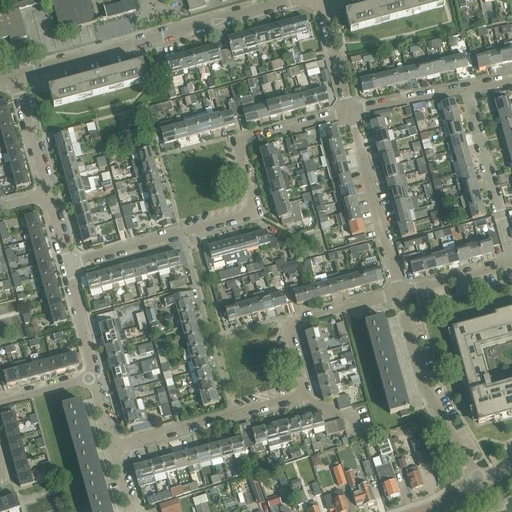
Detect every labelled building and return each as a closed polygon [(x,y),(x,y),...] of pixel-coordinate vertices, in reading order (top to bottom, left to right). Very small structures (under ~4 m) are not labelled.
[(61,33),(74,29),(75,32),(82,30),(81,28),(95,24),(88,0),(119,0),(121,4),(104,9),(107,21),(136,13),(132,0),(186,0),(190,12),(188,13),(207,8),(207,7),(206,8),(204,1),(205,0),(221,0),(223,3),(222,3),(232,0),(34,0),(0,9),(0,40),(10,38),(11,43),(12,43),(12,42),(27,38),(25,34),(19,11),(52,1),(61,33)] [(408,0),(399,0),(392,2),(397,20),(413,16),(408,0)] [(424,0),(408,0),(413,16),(428,12),(424,0)] [(424,0),(428,12),(444,7),(441,0),(424,0)] [(476,0),(458,0),(460,9),(466,8),(465,2),(476,0)] [(392,2),(377,6),(382,25),(397,20),(392,2)] [(377,6),(361,10),(366,29),(382,25),(377,6)] [(361,10),(346,15),(351,33),(366,29),(361,10)] [(504,16),(497,17),(499,25),(506,23),(504,16)] [(499,25),(497,17),(491,19),(492,26),(499,25)] [(305,18),(292,22),(296,37),(309,33),(305,18)] [(292,22),(279,25),(283,40),(291,38),(292,44),(298,43),(296,37),(292,22)] [(279,25),(266,29),(270,44),(283,40),(279,25)] [(266,29),(253,32),(258,47),(270,44),(266,29)] [(253,32),(241,36),(245,51),(246,56),(259,52),(258,47),(253,32)] [(241,36),(228,39),(231,50),(225,52),(229,66),(235,64),(233,59),(246,56),(245,51),(241,36)] [(505,51),(499,52),(502,65),(511,62),(511,56),(510,50),(509,44),(503,45),(505,51)] [(217,46),(204,50),(208,65),(221,62),(223,68),(229,66),(225,52),(219,54),(217,46)] [(491,48),(486,50),(487,55),(490,68),(502,65),(499,52),(493,54),(491,48)] [(204,50),(191,53),(195,68),(208,65),(204,50)] [(191,53),(179,57),(183,72),(195,68),(191,53)] [(315,54),(302,57),(304,63),(316,60),(315,54)] [(490,68),(487,55),(475,58),(478,71),(490,68)] [(350,59),(352,65),(363,62),(362,56),(350,59)] [(465,56),(453,59),(456,72),(468,69),(465,56)] [(183,72),(179,57),(165,60),(167,67),(161,68),(170,100),(176,98),(170,75),(183,72)] [(453,59),(441,62),(444,75),(456,72),(453,59)] [(441,62),(430,65),(433,78),(444,75),(441,62)] [(317,63),(305,66),(306,73),(319,69),(317,63)] [(142,65),(127,69),(132,87),(148,83),(142,65)] [(430,65),(418,67),(421,80),(433,78),(430,65)] [(302,67),(294,69),(296,78),(301,76),(300,73),(304,72),(302,67)] [(418,67),(406,70),(410,83),(421,80),(418,67)] [(127,69),(111,73),(116,92),(132,87),(127,69)] [(406,70),(395,73),(398,86),(410,83),(406,70)] [(323,84),(330,82),(327,72),(321,73),(323,84)] [(111,73),(96,78),(101,96),(116,92),(111,73)] [(395,73),(383,76),(386,89),(398,86),(395,73)] [(383,76),(372,78),(375,91),(386,89),(383,76)] [(96,78),(80,82),(85,100),(101,96),(96,78)] [(375,91),(372,78),(360,81),(363,94),(375,91)] [(80,82),(65,86),(70,104),(85,100),(80,82)] [(236,85),(230,87),(232,96),(238,94),(239,94),(236,85)] [(70,104),(65,86),(49,90),(54,109),(70,104)] [(306,89),(300,90),(305,109),(316,106),(313,93),(307,94),(306,89)] [(297,97),(290,99),(293,112),(305,109),(300,90),(295,91),(297,97)] [(325,90),(313,93),(316,106),(328,102),(325,90)] [(495,102),(498,114),(511,109),(511,104),(509,105),(507,98),(510,98),(508,92),(499,95),(500,100),(495,102)] [(290,99),(278,102),(282,115),(293,112),(290,99)] [(460,112),(459,107),(456,108),(454,101),(441,104),(443,111),(441,112),(442,117),(460,112)] [(0,103),(0,116),(10,114),(6,102),(0,103)] [(241,102),(235,103),(238,117),(244,116),(247,125),(258,122),(255,109),(253,103),(242,106),(241,102)] [(278,102),(266,105),(270,118),(282,115),(278,102)] [(228,105),(231,113),(233,119),(238,117),(235,103),(230,105),(228,105)] [(266,105),(255,109),(258,122),(270,118),(266,105)] [(511,109),(498,114),(501,125),(511,122),(511,109)] [(389,111),(374,114),(375,120),(390,117),(389,111)] [(460,112),(442,117),(443,122),(445,121),(447,128),(460,124),(458,117),(461,117),(460,112)] [(231,113),(219,116),(223,129),(235,126),(233,119),(231,113)] [(10,114),(0,116),(0,129),(0,130),(13,126),(10,114)] [(414,114),(417,124),(424,122),(422,114),(414,114)] [(219,116),(208,119),(211,132),(223,129),(219,116)] [(208,119),(196,123),(200,136),(211,132),(208,119)] [(370,124),(373,135),(386,132),(383,120),(370,124)] [(511,122),(501,125),(504,137),(511,134),(511,122)] [(196,123),(184,126),(188,139),(200,136),(196,123)] [(460,124),(447,128),(450,139),(463,136),(460,124)] [(13,126),(0,130),(3,141),(16,138),(13,126)] [(184,126),(173,129),(176,142),(188,139),(184,126)] [(176,142),(173,129),(161,132),(165,145),(176,142)] [(320,141),(321,146),(340,141),(336,129),(323,133),(325,139),(320,141)] [(68,131),(53,135),(55,139),(58,151),(71,147),(68,135),(68,131)] [(386,132),(373,135),(376,147),(389,143),(386,132)] [(302,147),(298,148),(299,152),(306,150),(309,149),(306,135),(300,137),(302,147)] [(463,136),(450,139),(454,151),(467,147),(463,136)] [(299,137),(291,139),(294,147),(298,146),(302,145),(299,137)] [(16,138),(3,141),(7,153),(20,150),(16,138)] [(291,139),(285,141),(289,155),(292,154),(299,152),(298,148),(298,146),(294,147),(291,139)] [(340,141),(321,146),(327,145),(330,156),(343,153),(340,141)] [(389,143),(376,147),(380,159),(393,155),(389,143)] [(71,147),(58,151),(61,162),(75,159),(71,147)] [(260,150),(263,162),(281,157),(280,152),(274,153),(273,147),(260,150)] [(467,147),(454,151),(455,157),(450,158),(451,164),(457,162),(470,159),(467,147)] [(138,158),(131,160),(133,168),(154,162),(152,156),(153,155),(152,152),(151,151),(151,150),(145,152),(144,148),(136,150),(138,158)] [(20,150),(7,153),(10,165),(23,162),(20,150)] [(343,153),(330,156),(324,158),(327,169),(333,168),(346,164),(343,153)] [(398,153),(393,155),(380,159),(383,170),(396,167),(394,161),(400,159),(398,153)] [(281,157),(263,162),(266,174),(279,170),(284,169),(281,157)] [(75,159),(61,162),(64,174),(85,168),(84,163),(76,165),(75,159)] [(470,159),(457,162),(460,174),(473,170),(470,159)] [(23,162),(10,165),(13,177),(26,174),(23,162)] [(154,162),(133,168),(136,180),(143,178),(157,174),(154,162)] [(346,164),(333,168),(336,179),(349,175),(346,164)] [(396,167),(383,170),(386,182),(399,178),(403,177),(402,172),(397,173),(396,167)] [(85,168),(64,174),(67,186),(81,182),(79,175),(86,173),(85,168)] [(279,170),(266,174),(269,185),(288,180),(286,175),(281,176),(279,170)] [(456,181),(457,187),(476,182),(473,170),(460,174),(462,180),(456,181)] [(313,173),(307,175),(310,186),(316,184),(313,173)] [(26,174),(13,177),(16,189),(29,186),(26,174)] [(138,186),(140,191),(160,185),(157,174),(143,178),(145,184),(138,186)] [(349,175),(336,179),(339,190),(352,187),(349,175)] [(399,178),(386,182),(389,193),(402,190),(399,178)] [(288,180),(269,185),(272,197),(285,193),(284,187),(289,185),(288,180)] [(298,182),(300,189),(307,187),(305,180),(301,181),(298,182)] [(81,182),(67,186),(71,198),(84,194),(90,192),(87,181),(81,182)] [(476,182),(457,187),(459,192),(464,191),(466,197),(479,193),(476,182)] [(160,185),(140,191),(143,203),(144,202),(163,197),(160,185)] [(423,187),(426,195),(433,194),(430,185),(423,187)] [(352,187),(339,190),(342,202),(355,198),(352,187)] [(311,190),(313,198),(322,195),(320,188),(311,190)] [(402,190),(389,193),(392,205),(405,201),(402,190)] [(285,193),(272,197),(275,208),(288,205),(285,193)] [(479,193),(466,197),(460,198),(463,210),(469,208),(482,205),(479,193)] [(84,194),(71,198),(74,209),(87,205),(84,194)] [(163,197),(144,202),(147,214),(148,214),(166,209),(163,197)] [(355,198),(342,202),(345,213),(358,210),(355,198)] [(405,201),(392,205),(395,216),(408,213),(414,211),(411,199),(405,201)] [(288,205),(275,208),(279,220),(283,219),(284,225),(296,222),(295,215),(292,216),(290,210),(295,208),(294,203),(288,205)] [(87,205),(74,209),(77,221),(91,217),(98,215),(96,210),(89,212),(87,205)] [(482,205),(469,208),(473,220),(485,217),(482,205)] [(166,209),(148,214),(150,218),(154,217),(156,224),(161,223),(163,229),(171,226),(166,209)] [(358,210),(345,213),(349,225),(362,221),(358,210)] [(408,213),(395,216),(398,228),(411,224),(408,213)] [(24,218),(28,231),(41,227),(37,215),(24,218)] [(91,217),(77,221),(80,232),(94,229),(91,217)] [(131,217),(125,219),(128,232),(134,230),(131,217)] [(125,233),(122,220),(115,222),(119,234),(125,233)] [(485,220),(473,223),(475,229),(487,226),(485,220)] [(362,221),(349,225),(352,237),(365,233),(362,221)] [(0,225),(0,229),(1,233),(2,238),(9,236),(5,224),(0,225)] [(411,224),(398,228),(402,240),(415,236),(411,224)] [(41,227),(28,231),(31,242),(44,239),(41,227)] [(94,229),(80,232),(83,244),(91,242),(92,248),(104,245),(102,238),(97,240),(94,229)] [(266,232),(254,235),(258,248),(269,245),(271,250),(277,249),(274,240),(269,241),(266,232)] [(490,241),(479,244),(482,257),(494,254),(492,248),(499,247),(495,234),(488,236),(490,241)] [(254,235),(243,239),(246,252),(258,248),(254,235)] [(348,240),(349,247),(366,242),(364,236),(348,240)] [(44,239),(31,242),(34,254),(47,251),(44,239)] [(243,239),(231,242),(235,255),(246,252),(243,239)] [(417,246),(415,239),(403,242),(405,249),(417,246)] [(231,242),(220,245),(223,258),(235,255),(231,242)] [(479,244),(467,247),(471,260),(482,257),(479,244)] [(212,261),(223,258),(220,245),(208,248),(210,253),(204,255),(208,270),(214,269),(212,261)] [(367,245),(355,248),(357,255),(369,252),(367,245)] [(467,247),(456,251),(459,264),(471,260),(467,247)] [(47,251),(34,254),(37,266),(50,263),(47,251)] [(456,251),(444,254),(448,267),(459,264),(456,251)] [(177,252),(166,256),(170,271),(171,275),(175,274),(174,270),(181,268),(177,252)] [(421,260),(420,254),(402,259),(405,272),(411,270),(413,276),(425,273),(421,260)] [(444,254),(433,257),(436,270),(448,267),(444,254)] [(166,256),(154,259),(158,274),(170,271),(166,256)] [(433,257),(421,260),(425,273),(436,270),(433,257)] [(154,259),(143,262),(147,277),(158,274),(154,259)] [(137,285),(143,283),(142,279),(147,277),(143,262),(131,265),(136,280),(137,285)] [(296,262),(282,265),(284,274),(298,270),(296,262)] [(50,263),(37,266),(41,278),(54,275),(50,263)] [(360,264),(362,274),(366,287),(383,282),(378,264),(367,267),(365,263),(360,264)] [(131,265),(120,268),(124,284),(136,280),(131,265)] [(114,293),(120,291),(118,285),(124,284),(120,268),(109,271),(113,287),(114,293)] [(109,271),(97,274),(101,290),(113,287),(109,271)] [(101,290),(97,274),(85,278),(90,293),(101,290)] [(362,274),(351,277),(354,290),(366,287),(362,274)] [(54,275),(41,278),(44,290),(57,286),(54,275)] [(326,278),(328,283),(331,296),(343,293),(339,280),(338,275),(326,278)] [(351,277),(339,280),(343,293),(354,290),(351,277)] [(185,280),(173,283),(175,290),(187,287),(185,280)] [(315,281),(316,287),(320,300),(331,296),(328,283),(321,285),(320,280),(315,281)] [(57,286),(44,290),(47,302),(60,298),(57,286)] [(308,303),(305,290),(299,291),(297,286),(290,288),(291,294),(293,293),(297,306),(308,303)] [(316,287),(305,290),(308,303),(320,300),(316,287)] [(192,293),(164,301),(166,308),(175,306),(178,317),(194,313),(192,305),(193,305),(192,301),(193,300),(192,293)] [(283,294),(271,297),(275,310),(286,307),(283,294)] [(254,301),(248,303),(252,316),(263,313),(260,300),(258,295),(253,296),(254,301)] [(271,297),(260,300),(263,313),(275,310),(271,297)] [(60,298),(47,302),(50,314),(63,310),(60,298)] [(107,309),(104,298),(98,300),(99,303),(93,305),(95,312),(107,309)] [(235,301),(237,306),(240,319),(252,316),(248,303),(241,305),(240,300),(235,301)] [(240,319),(237,306),(225,309),(228,322),(240,319)] [(452,329),(454,338),(478,425),(511,415),(511,386),(486,394),(483,382),(488,380),(482,360),(477,361),(474,349),(511,338),(511,309),(494,315),(495,317),(452,329)] [(63,310),(50,314),(54,326),(67,322),(63,310)] [(99,326),(102,338),(117,333),(117,334),(122,333),(116,312),(97,317),(96,317),(97,318),(99,326)] [(194,313),(178,317),(181,328),(197,324),(194,313)] [(136,316),(139,327),(146,325),(143,314),(136,316)] [(365,324),(369,339),(390,334),(389,331),(388,331),(384,319),(365,324)] [(336,325),(339,337),(346,335),(343,323),(336,325)] [(197,324),(181,328),(185,339),(200,335),(197,324)] [(305,334),(308,346),(323,341),(320,330),(305,334)] [(117,333),(102,338),(105,349),(120,345),(117,334),(117,333)] [(390,334),(369,339),(373,355),(392,349),(389,337),(391,337),(390,334)] [(200,335),(185,339),(188,351),(203,347),(200,335)] [(323,341),(308,346),(311,357),(326,353),(323,341)] [(120,345),(105,349),(108,360),(124,356),(120,345)] [(203,347),(188,351),(182,352),(184,358),(189,356),(191,362),(206,358),(203,347)] [(392,349),(373,355),(377,370),(398,364),(397,361),(396,362),(392,349)] [(326,353),(311,357),(314,368),(329,364),(326,353)] [(75,354),(63,357),(67,370),(79,367),(75,354)] [(124,356),(108,360),(111,372),(127,368),(124,356)] [(63,357),(51,361),(55,374),(67,370),(63,357)] [(206,358),(191,362),(194,374),(209,369),(206,358)] [(156,360),(140,364),(143,375),(145,375),(151,373),(159,371),(156,360)] [(51,361),(39,364),(43,377),(55,374),(51,361)] [(39,364),(27,367),(31,380),(43,377),(39,364)] [(329,364),(314,368),(317,380),(333,376),(329,364)] [(398,364),(377,370),(381,385),(401,379),(397,367),(399,367),(398,364)] [(27,367),(15,370),(19,383),(31,380),(27,367)] [(127,368),(111,372),(114,383),(130,379),(127,368)] [(209,369),(194,374),(197,385),(212,381),(209,369)] [(19,383),(15,370),(3,374),(7,387),(19,383)] [(333,376),(317,380),(320,391),(336,387),(333,376)] [(130,379),(114,383),(118,394),(133,390),(130,379)] [(401,379),(381,385),(385,400),(406,394),(406,391),(404,392),(401,379)] [(212,381),(197,385),(200,396),(215,392),(212,381)] [(336,387),(320,391),(323,403),(336,399),(338,405),(349,402),(348,396),(339,398),(336,387)] [(133,390),(118,394),(121,406),(136,402),(133,390)] [(215,392),(200,396),(203,408),(219,404),(215,392)] [(406,394),(385,400),(390,415),(400,413),(404,411),(406,411),(408,410),(409,410),(405,397),(407,397),(406,394)] [(62,407),(66,422),(87,417),(87,414),(85,414),(81,402),(62,407)] [(136,402),(121,406),(124,417),(139,413),(136,402)] [(179,402),(171,404),(174,416),(182,414),(179,402)] [(349,402),(338,405),(339,412),(351,408),(349,402)] [(168,405),(161,407),(164,419),(171,417),(168,405)] [(404,411),(400,413),(401,418),(410,416),(408,410),(406,411),(404,411)] [(145,412),(139,413),(124,417),(127,429),(148,423),(145,412)] [(1,417),(4,429),(17,425),(14,413),(1,417)] [(320,413),(309,416),(313,431),(324,428),(326,437),(333,435),(330,424),(324,425),(320,413)] [(309,416),(297,419),(302,434),(313,431),(309,416)] [(87,417),(66,422),(71,438),(90,432),(86,420),(88,420),(87,417)] [(297,419),(286,422),(290,437),(302,434),(297,419)] [(342,420),(335,422),(338,434),(345,432),(342,420)] [(286,422),(275,425),(279,440),(290,437),(286,422)] [(335,422),(330,424),(333,435),(338,434),(335,422)] [(17,425),(4,429),(7,441),(20,437),(17,425)] [(263,428),(267,444),(269,449),(280,446),(279,440),(275,425),(263,428)] [(253,435),(247,437),(250,448),(252,455),(263,452),(262,445),(267,444),(263,428),(256,430),(255,427),(250,429),(251,429),(253,435)] [(90,432),(71,438),(75,453),(96,447),(95,444),(93,445),(90,432)] [(411,435),(398,439),(399,443),(412,439),(411,435)] [(20,437),(7,441),(11,453),(24,449),(20,437)] [(247,437),(230,441),(234,457),(245,454),(244,450),(250,448),(247,437)] [(230,441),(218,444),(222,460),(234,457),(230,441)] [(382,468),(376,470),(386,499),(400,495),(396,482),(395,482),(389,462),(390,460),(387,458),(387,455),(393,453),(389,441),(377,445),(381,457),(379,457),(382,468)] [(218,444),(207,448),(211,463),(222,460),(218,444)] [(96,447),(75,453),(79,468),(98,463),(95,450),(97,450),(96,447)] [(207,448),(195,451),(200,466),(211,463),(207,448)] [(24,449),(11,453),(14,465),(27,461),(24,449)] [(195,451),(184,454),(188,469),(190,475),(194,473),(193,468),(200,466),(195,451)] [(423,451),(414,454),(419,468),(427,465),(423,451)] [(184,454),(173,457),(177,472),(188,469),(184,454)] [(173,457),(161,460),(165,475),(177,472),(173,457)] [(405,459),(398,462),(401,470),(407,468),(405,459)] [(161,460),(150,463),(154,478),(165,475),(161,460)] [(27,461),(14,465),(17,477),(30,473),(27,461)] [(368,461),(362,463),(367,478),(373,476),(368,461)] [(98,463),(79,468),(83,483),(104,477),(103,474),(102,475),(98,463)] [(154,478),(150,463),(133,467),(139,488),(155,484),(154,478)] [(341,468),(333,471),(339,488),(346,485),(341,468)] [(417,468),(406,472),(412,491),(423,487),(417,468)] [(352,472),(345,475),(347,482),(354,480),(353,476),(352,472)] [(30,473),(17,477),(20,489),(33,485),(30,473)] [(281,480),(279,481),(281,489),(288,486),(285,479),(284,476),(280,477),(281,480)] [(104,477),(83,483),(87,498),(107,493),(103,481),(105,480),(104,477)] [(299,480),(290,483),(293,490),(301,487),(299,480)] [(316,484),(311,486),(315,498),(320,496),(316,484)] [(368,484),(357,488),(363,507),(374,503),(368,484)] [(259,489),(252,491),(257,506),(265,503),(259,489)] [(337,496),(325,500),(328,511),(335,509),(335,511),(347,511),(341,491),(336,493),(337,496)] [(303,492),(294,495),(298,507),(307,503),(303,492)] [(107,493),(87,498),(91,511),(97,511),(113,508),(112,505),(110,505),(107,493)] [(149,506),(151,505),(161,502),(158,495),(147,499),(149,506)] [(16,496),(4,500),(7,511),(10,511),(20,509),(16,496)] [(267,501),(269,508),(281,504),(278,497),(267,501)] [(181,511),(177,500),(159,506),(161,511),(181,511)]
